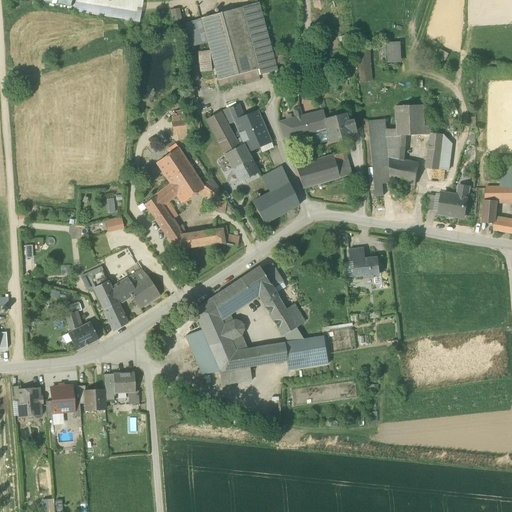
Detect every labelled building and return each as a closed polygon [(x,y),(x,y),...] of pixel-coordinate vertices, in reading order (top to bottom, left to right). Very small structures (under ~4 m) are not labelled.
[(142,0),(74,0),(73,9),(73,12),(139,23),(142,0)] [(258,3),(201,19),(207,41),(219,86),(276,71),(258,3)] [(184,47),(207,41),(201,19),(182,24),(184,47)] [(401,42),(380,43),(380,55),(382,55),(382,64),(401,63),(401,42)] [(369,47),(354,48),(358,84),(372,83),(369,47)] [(449,54),(440,49),(436,57),(445,62),(449,54)] [(197,52),(199,72),(211,71),(209,51),(197,52)] [(335,70),(336,79),(350,78),(349,69),(335,70)] [(398,132),(398,136),(406,136),(431,135),(431,133),(431,126),(424,126),(423,105),(396,106),(397,122),(398,132)] [(234,123),(243,144),(247,153),(259,148),(271,142),(258,111),(243,117),(238,106),(229,110),(234,123)] [(229,109),(220,113),(227,126),(234,123),(229,110),(229,109)] [(330,113),(331,118),(340,116),(339,110),(330,113)] [(322,111),(301,116),(295,118),(278,122),(284,141),(316,133),(325,130),(326,130),(323,121),(324,120),(322,111)] [(239,147),(227,126),(220,113),(206,121),(224,155),(239,147)] [(350,136),(350,134),(347,123),(345,115),(340,116),(331,118),(324,120),(323,121),(326,130),(325,130),(328,142),(329,142),(350,136)] [(172,118),(174,134),(178,133),(186,133),(184,117),(172,118)] [(391,183),(391,179),(389,157),(386,128),(385,119),(367,121),(374,197),(384,196),(382,184),(391,183)] [(393,129),(386,128),(389,157),(390,158),(404,161),(406,136),(398,136),(398,132),(392,131),(393,129)] [(328,142),(325,130),(316,133),(319,144),(328,142)] [(426,168),(439,169),(443,137),(443,136),(443,135),(431,133),(431,135),(426,168)] [(439,169),(448,171),(451,146),(443,137),(439,169)] [(273,148),(271,142),(259,148),(262,153),(273,148)] [(258,172),(247,153),(243,144),(239,147),(224,155),(239,182),(258,172)] [(156,164),(170,184),(177,194),(176,195),(181,203),(198,193),(204,188),(178,149),(156,164)] [(345,153),(333,156),(339,179),(352,175),(345,153)] [(295,167),(303,189),(339,179),(333,156),(295,167)] [(390,158),(389,157),(391,179),(416,185),(420,164),(404,161),(390,158)] [(501,188),(511,187),(511,165),(500,166),(500,188),(501,188)] [(261,177),(269,193),(288,183),(281,167),(261,177)] [(217,207),(218,202),(204,192),(209,185),(222,195),(210,178),(204,188),(198,193),(217,207)] [(461,178),(459,186),(467,188),(468,179),(461,178)] [(299,206),(288,183),(269,193),(252,202),(264,224),(299,206)] [(145,205),(163,231),(174,223),(172,220),(162,206),(167,202),(176,195),(177,194),(170,184),(145,205)] [(218,202),(219,202),(219,201),(222,195),(209,185),(204,192),(218,202)] [(459,186),(457,196),(465,198),(467,188),(459,186)] [(496,201),(496,203),(511,202),(511,187),(501,188),(501,195),(496,195),(496,201)] [(486,188),(484,200),(496,201),(496,195),(501,195),(501,188),(500,188),(486,188)] [(464,206),(465,198),(457,196),(442,194),(439,212),(439,214),(464,218),(465,208),(466,208),(466,207),(464,206)] [(426,209),(435,211),(437,196),(436,196),(428,195),(426,209)] [(113,199),(106,200),(108,214),(115,213),(113,199)] [(496,201),(484,200),(483,222),(494,223),(494,230),(502,231),(504,221),(495,220),(495,216),(496,203),(496,201)] [(216,213),(223,214),(225,202),(219,201),(219,202),(218,202),(217,207),(216,213)] [(177,216),(167,202),(162,206),(172,220),(177,216)] [(124,229),(121,217),(105,221),(108,233),(124,229)] [(509,232),(511,223),(504,221),(502,231),(509,232)] [(178,230),(174,223),(163,231),(167,238),(178,230)] [(183,226),(178,230),(182,236),(189,235),(183,226)] [(182,236),(178,230),(167,238),(176,250),(216,243),(224,244),(222,235),(222,230),(189,235),(182,236)] [(348,244),(347,233),(340,234),(341,245),(348,244)] [(239,238),(222,235),(224,244),(237,247),(239,238)] [(32,245),(25,245),(25,259),(33,258),(32,245)] [(349,250),(351,262),(354,262),(354,261),(365,260),(364,248),(349,250)] [(364,276),(364,279),(374,278),(374,275),(380,274),(378,258),(365,260),(354,261),(354,262),(356,277),(364,276)] [(348,278),(356,277),(354,262),(351,262),(346,263),(348,278)] [(272,265),(261,271),(270,285),(272,289),(282,282),(272,265)] [(251,297),(258,293),(270,285),(261,271),(259,267),(240,279),(251,297)] [(84,284),(88,292),(94,289),(108,283),(101,268),(87,274),(90,281),(84,284)] [(142,271),(127,280),(131,287),(147,277),(142,271)] [(81,277),(84,284),(90,281),(87,274),(81,277)] [(381,274),(380,274),(374,275),(374,278),(375,285),(382,284),(381,274)] [(147,277),(131,287),(127,290),(130,296),(139,309),(160,296),(147,276),(147,277)] [(240,279),(211,299),(220,318),(228,313),(251,297),(240,279)] [(127,280),(111,290),(118,304),(130,296),(127,290),(131,287),(127,280)] [(272,289),(275,294),(285,287),(282,282),(272,289)] [(127,324),(118,304),(111,290),(108,283),(94,289),(114,332),(127,324)] [(258,293),(265,305),(277,297),(275,294),(272,289),(270,285),(258,293)] [(60,292),(51,290),(49,297),(58,299),(60,292)] [(277,297),(265,305),(283,336),(295,327),(285,310),(277,297)] [(249,367),(258,366),(255,348),(247,350),(235,352),(230,341),(223,325),(220,318),(211,299),(193,310),(202,330),(220,372),(249,367)] [(68,307),(68,308),(75,307),(76,312),(82,311),(80,303),(68,307)] [(294,305),(285,310),(295,327),(304,322),(294,305)] [(79,328),(74,313),(74,312),(70,314),(65,315),(69,331),(79,328)] [(220,318),(223,325),(232,321),(228,313),(220,318)] [(234,320),(232,321),(223,325),(230,341),(241,336),(244,329),(240,322),(234,320)] [(71,342),(76,351),(98,340),(90,323),(79,328),(67,334),(71,342)] [(303,340),(295,327),(283,336),(288,343),(303,340)] [(202,375),(220,372),(202,330),(185,336),(202,375)] [(65,345),(71,342),(67,334),(61,337),(65,345)] [(247,350),(241,336),(230,341),(235,352),(247,350)] [(324,337),(303,340),(288,343),(284,343),(287,361),(288,370),(328,364),(324,337)] [(258,366),(287,361),(284,343),(255,348),(258,366)] [(251,381),(249,367),(220,372),(222,386),(251,381)] [(102,375),(103,391),(104,402),(114,401),(113,397),(115,397),(115,394),(129,393),(135,393),(135,392),(134,373),(102,375)] [(52,402),(53,414),(61,413),(73,412),(74,412),(73,400),(72,387),(51,389),(52,402)] [(290,391),(294,405),(306,402),(302,388),(290,391)] [(26,416),(28,418),(33,418),(35,415),(41,415),(40,405),(38,403),(37,399),(39,397),(38,390),(18,392),(17,392),(18,402),(20,416),(20,417),(26,416)] [(105,410),(104,402),(103,391),(85,392),(85,404),(86,411),(105,410)] [(129,393),(129,405),(138,404),(138,391),(135,392),(135,393),(129,393)] [(46,402),(47,420),(54,419),(53,414),(52,402),(46,402)] [(53,414),(54,419),(54,425),(62,425),(61,413),(53,414)] [(42,510),(51,508),(49,499),(40,501),(42,510)]
